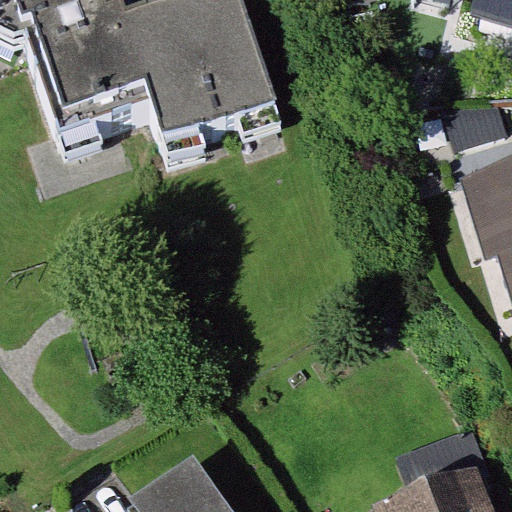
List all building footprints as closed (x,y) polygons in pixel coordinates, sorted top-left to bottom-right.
[(110,0),(10,0),(59,152),(149,123),(164,172),(278,136),(240,16),(127,52),(110,0)] [(511,0),(476,0),(471,23),(511,31),(511,0)] [(452,116),(456,142),(510,133),(505,108),(452,116)] [(511,161),(468,174),(494,264),(511,262),(511,161)] [(229,511),(204,475),(149,511),(229,511)] [(492,511),(484,486),(404,511),(492,511)]
